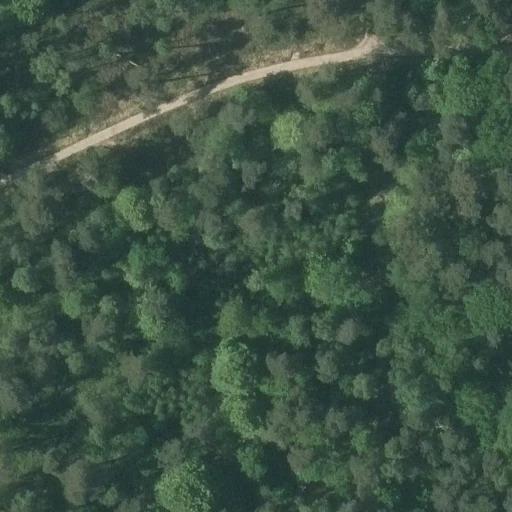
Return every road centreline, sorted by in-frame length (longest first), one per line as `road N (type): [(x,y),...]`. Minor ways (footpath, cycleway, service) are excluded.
road 1 (track): [(370,50),(376,455),(392,511)]
road 2 (track): [(0,184),(178,101),(265,70),(370,50)]
road 3 (track): [(370,50),(511,52)]
